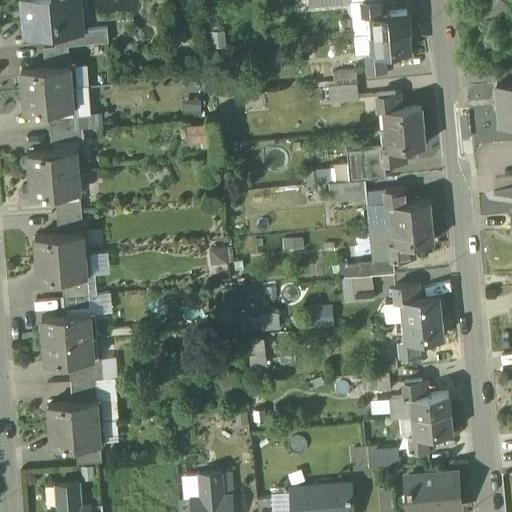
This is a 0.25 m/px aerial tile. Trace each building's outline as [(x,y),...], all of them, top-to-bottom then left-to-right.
[(22,0),(24,34),(54,32),(81,30),(81,28),(79,0),(22,0)] [(368,14),(370,34),(409,30),(407,9),(382,11),(380,0),(363,0),(365,14),(368,14)] [(511,0),(484,0),(486,11),(511,6),(511,0)] [(54,32),(55,44),(68,43),(107,40),(109,40),(108,26),(81,28),(81,30),(54,32)] [(411,50),(409,30),(370,34),(372,51),(368,52),(369,68),(387,66),(385,52),(411,50)] [(272,43),(273,50),(285,49),(285,41),(272,43)] [(69,58),(68,43),(55,44),(45,45),(46,60),(69,58)] [(287,63),(285,49),(273,50),(274,64),(287,63)] [(23,68),(24,89),(73,85),(71,64),(23,68)] [(333,69),(335,85),(356,83),(356,81),(354,66),(333,69)] [(499,107),(500,125),(511,123),(511,80),(496,82),(498,96),(504,96),(505,107),(499,107)] [(358,100),(356,83),(335,85),(328,85),(330,102),(358,100)] [(75,108),(73,85),(24,89),(25,91),(26,112),(75,108)] [(383,110),(385,128),(423,125),(421,105),(396,108),(395,93),(378,94),(379,110),(383,110)] [(50,117),(52,129),(76,127),(75,115),(50,117)] [(207,122),(186,123),(187,143),(208,142),(207,122)] [(423,125),(385,128),(386,146),(384,147),(385,163),(401,161),(400,147),(425,144),(423,125)] [(84,126),(76,127),(52,129),(53,143),(85,141),(84,126)] [(359,165),(385,163),(384,147),(386,146),(385,128),(380,129),(382,147),(347,151),(349,180),(360,179),(359,165)] [(29,151),(31,173),(80,169),(78,148),(29,151)] [(312,181),(339,175),(336,163),(309,169),(312,181)] [(359,165),(360,179),(364,179),(386,177),(385,163),(359,165)] [(82,191),(80,169),(31,173),(33,195),(82,191)] [(365,192),(364,179),(360,179),(349,180),(327,182),(329,199),(366,195),(365,192)] [(387,189),(389,202),(389,205),(391,205),(393,224),(432,220),(430,200),(407,202),(405,187),(387,189)] [(366,195),(367,204),(389,202),(387,189),(365,192),(366,195)] [(57,200),(58,213),(82,211),(81,198),(57,200)] [(369,226),(393,224),(391,205),(389,205),(389,202),(367,204),(369,226)] [(83,225),(82,211),(58,213),(59,227),(83,225)] [(393,224),(393,228),(394,243),(391,243),(392,259),(409,257),(408,242),(433,240),(432,220),(393,224)] [(392,259),(391,243),(394,243),(393,228),(370,230),(372,260),(372,261),(392,259)] [(36,236),(38,256),(86,252),(84,232),(36,236)] [(282,238),(283,248),(293,247),(292,237),(282,238)] [(231,243),(210,248),(214,262),(234,257),(231,243)] [(88,275),(86,252),(38,256),(39,279),(88,275)] [(340,263),(341,276),(393,272),(392,259),(372,261),(372,260),(340,263)] [(341,277),(344,301),(374,298),(371,274),(341,277)] [(63,283),(64,296),(89,294),(88,281),(63,283)] [(400,300),(403,319),(441,316),(439,296),(414,298),(412,283),(395,284),(397,300),(400,300)] [(90,307),(89,294),(64,296),(65,309),(90,307)] [(245,329),(280,327),(280,306),(244,307),(245,329)] [(42,317),(44,340),(92,336),(90,313),(42,317)] [(443,336),(441,316),(403,319),(404,338),(401,338),(401,339),(403,354),(420,353),(418,338),(425,337),(443,336)] [(404,338),(403,319),(384,321),(386,340),(401,339),(401,338),(404,338)] [(94,358),(92,336),(44,340),(46,362),(69,361),(94,358)] [(375,358),(376,370),(389,368),(398,367),(397,356),(375,358)] [(69,361),(71,380),(95,378),(104,377),(102,358),(94,358),(69,361)] [(366,371),(368,388),(391,387),(389,368),(376,370),(366,371)] [(96,391),(95,378),(71,380),(72,393),(96,391)] [(405,380),(407,394),(407,396),(410,395),(412,414),(450,411),(448,391),(423,393),(422,378),(405,380)] [(393,416),(412,414),(410,395),(407,396),(407,394),(405,394),(405,395),(392,396),(393,416)] [(49,403),(51,424),(98,420),(96,399),(49,403)] [(452,430),(450,411),(412,414),(413,426),(414,433),(410,433),(412,449),(429,448),(427,433),(452,430)] [(100,442),(98,420),(51,424),(53,446),(100,442)] [(377,445),(365,446),(367,464),(379,463),(378,449),(377,445)] [(355,466),(367,464),(365,446),(354,447),(355,466)] [(378,449),(379,463),(400,461),(398,447),(378,449)] [(76,449),(77,463),(101,461),(100,448),(76,449)] [(408,475),(412,511),(458,506),(454,469),(408,475)] [(191,511),(230,511),(229,494),(222,495),(220,470),(197,471),(199,496),(190,497),(191,511)] [(50,510),(50,511),(90,511),(90,506),(81,507),(78,482),(57,484),(59,509),(50,510)] [(291,488),(293,511),(351,511),(349,482),(291,488)] [(378,485),(380,511),(396,511),(394,484),(378,485)] [(179,499),(179,511),(191,511),(190,497),(179,499)] [(257,499),(258,511),(273,511),(272,497),(257,499)]
